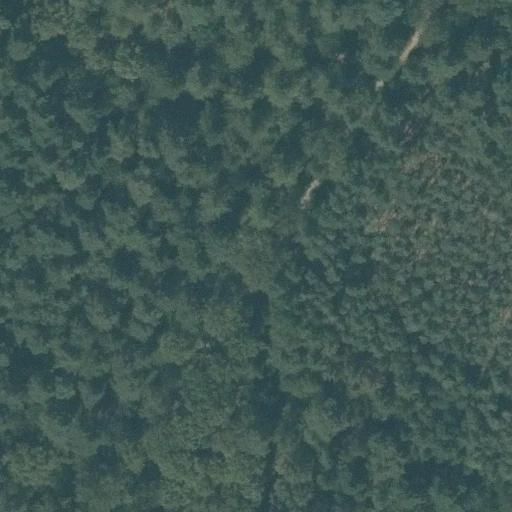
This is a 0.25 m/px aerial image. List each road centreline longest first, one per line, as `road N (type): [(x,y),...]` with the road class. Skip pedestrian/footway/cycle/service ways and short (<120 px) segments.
road 1 (track): [(77,511),(353,113),(386,45)]
road 2 (track): [(386,45),(0,16)]
